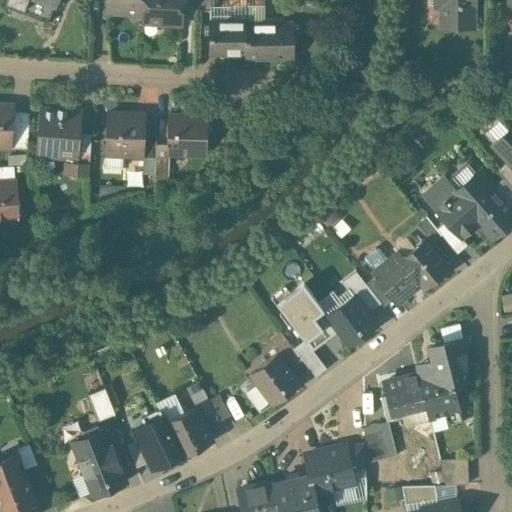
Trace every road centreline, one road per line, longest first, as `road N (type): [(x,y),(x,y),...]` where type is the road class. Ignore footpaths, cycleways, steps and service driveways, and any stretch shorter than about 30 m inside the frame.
road 1 (residential): [(108,511),(266,435),(470,280)]
road 2 (residential): [(0,71),(271,86)]
road 3 (residential): [(492,501),(485,303),(470,280)]
